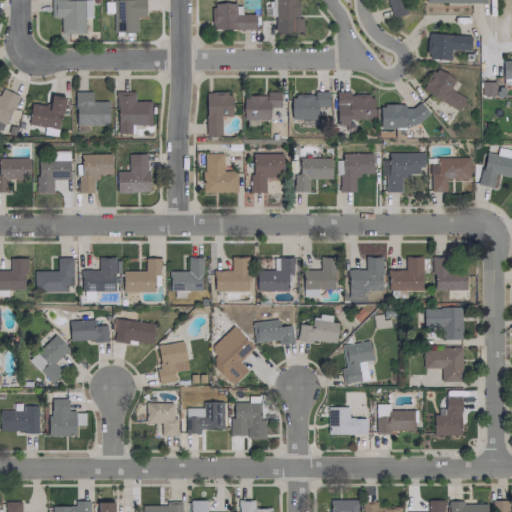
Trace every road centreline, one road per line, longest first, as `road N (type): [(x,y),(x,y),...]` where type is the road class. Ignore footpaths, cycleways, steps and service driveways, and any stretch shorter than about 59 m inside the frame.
road 1 (residential): [(0,470),(511,467)]
road 2 (residential): [(0,228),(473,226),(486,235)]
road 3 (residential): [(19,61),(331,58),(349,46)]
road 4 (residential): [(486,235),(494,248),(494,467)]
road 5 (residential): [(179,0),(179,229)]
road 6 (residential): [(371,30),(362,0),(333,5),(349,46),(376,71),(395,74),(400,49),(371,30)]
road 7 (residential): [(298,383),(299,511)]
